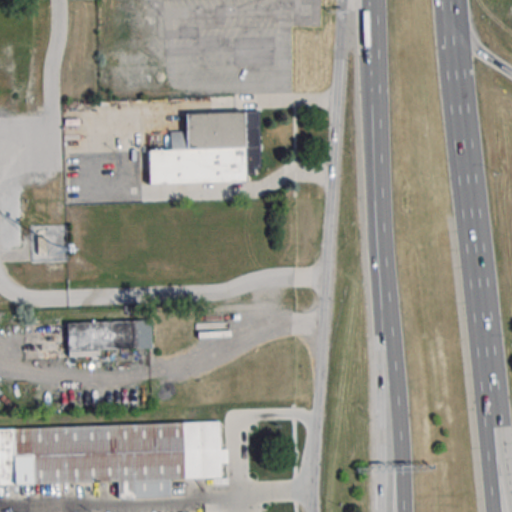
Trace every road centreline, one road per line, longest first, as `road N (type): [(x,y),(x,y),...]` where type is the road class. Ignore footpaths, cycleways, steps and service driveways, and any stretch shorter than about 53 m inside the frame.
road 1 (secondary): [(375,64),(399,511)]
road 2 (motorway): [(375,64),(381,511)]
road 3 (secondary): [(491,412),(448,36)]
road 4 (secondary): [(345,0),(327,279)]
road 5 (secondary): [(327,279),(310,511)]
